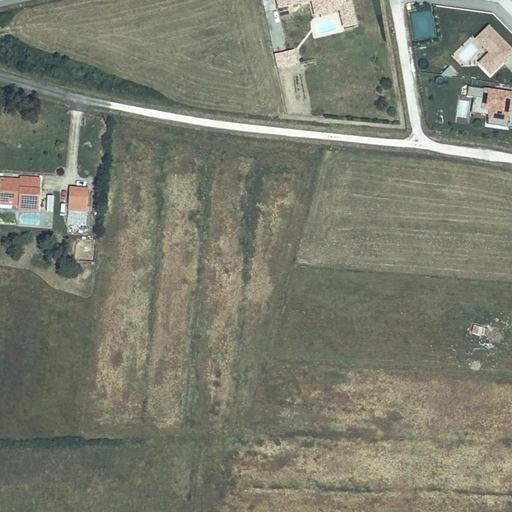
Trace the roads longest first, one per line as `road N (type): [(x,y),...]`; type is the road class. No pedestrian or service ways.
road 1 (track): [(0,77),(279,134),(511,159)]
road 2 (track): [(432,147),(416,122),(393,0)]
